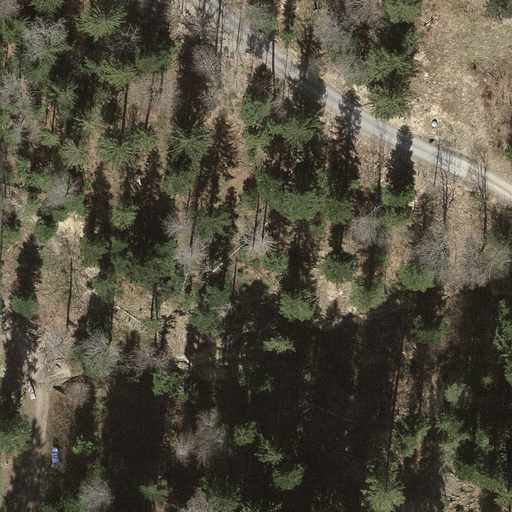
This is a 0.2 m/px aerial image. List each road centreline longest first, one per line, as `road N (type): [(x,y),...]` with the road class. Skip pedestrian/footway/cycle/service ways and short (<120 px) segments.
road 1 (track): [(205,0),(348,111),(511,193)]
road 2 (track): [(0,327),(19,351),(34,408),(28,511)]
